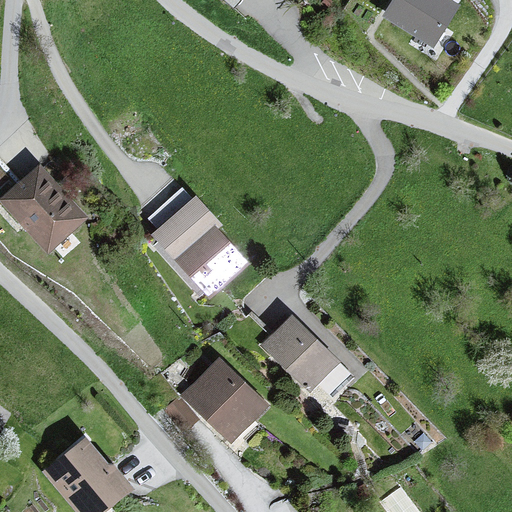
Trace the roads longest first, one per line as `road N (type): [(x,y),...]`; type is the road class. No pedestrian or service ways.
road 1 (residential): [(226,511),(0,272)]
road 2 (residential): [(259,308),(319,255),(381,178),(368,105)]
road 3 (residential): [(368,105),(270,68),(169,0)]
road 4 (residential): [(506,0),(504,18),(442,127)]
road 5 (residential): [(0,122),(13,0)]
